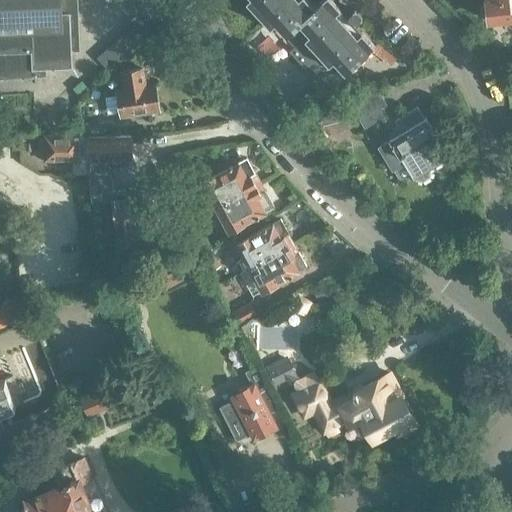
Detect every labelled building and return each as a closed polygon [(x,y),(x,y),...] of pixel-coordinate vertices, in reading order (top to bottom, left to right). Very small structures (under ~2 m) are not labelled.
[(45,68),(71,67),(70,49),(80,48),(78,0),(0,0),(0,77),(45,76),(45,68)] [(247,0),(246,1),(270,28),(274,24),(294,45),(288,51),(315,80),(324,72),(320,67),(325,62),(328,64),(332,60),(344,73),(370,50),(390,66),(396,58),(377,43),(375,45),(363,32),(358,37),(353,31),(361,23),(361,21),(363,19),(357,13),(355,10),(353,12),(351,12),(342,20),(336,13),(341,9),(332,0),(322,0),(314,7),(307,0),(247,0)] [(511,0),(485,0),(486,2),(483,3),(479,6),(480,15),(484,18),(488,18),(488,21),(511,18),(511,0)] [(159,110),(155,84),(144,86),(141,68),(120,71),(123,89),(116,90),(120,116),(159,110)] [(306,88),(292,101),(301,110),(314,97),(306,88)] [(353,101),(357,115),(365,127),(383,116),(379,109),(386,104),(377,89),(351,96),(353,101)] [(351,117),(347,103),(346,98),(332,102),(333,107),(318,112),(324,130),(333,127),(332,123),(334,122),(351,117)] [(424,119),(416,107),(393,121),(397,128),(391,132),(394,137),(378,147),(392,169),(403,162),(413,178),(416,177),(418,180),(423,181),(429,177),(430,172),(429,169),(447,157),(434,135),(435,134),(425,118),(424,119)] [(88,136),(106,136),(105,122),(86,122),(86,134),(86,136),(88,136)] [(86,134),(41,134),(41,139),(43,139),(43,155),(41,155),(41,160),(71,160),(71,172),(86,172),(86,167),(88,167),(88,136),(86,136),(86,134)] [(106,136),(88,136),(88,167),(91,201),(110,199),(117,245),(135,243),(135,241),(159,237),(156,217),(168,215),(164,188),(162,183),(127,189),(113,191),(110,160),(132,160),(132,136),(106,136)] [(216,206),(260,182),(247,158),(203,182),(216,206)] [(219,235),(229,230),(273,206),(260,182),(216,206),(221,216),(212,222),(219,235)] [(243,270),(293,243),(280,220),(236,244),(244,258),(238,261),(243,270)] [(293,243),(243,270),(243,271),(240,272),(253,295),(306,266),(293,243)] [(212,248),(200,255),(210,272),(222,266),(212,248)] [(148,268),(160,293),(186,279),(174,255),(148,268)] [(312,290),(319,303),(343,290),(337,277),(312,290)] [(305,315),(312,302),(298,294),(291,306),(305,315)] [(0,325),(24,314),(16,296),(0,303),(0,325)] [(236,324),(237,327),(257,316),(250,302),(230,313),(236,324)] [(300,379),(298,377),(295,372),(287,356),(267,367),(276,385),(286,380),(291,383),(294,385),(296,390),(293,391),(305,415),(315,410),(325,430),(327,430),(329,433),(336,430),(334,425),(348,418),(350,423),(362,417),(372,435),(391,425),(396,433),(416,423),(389,372),(333,401),(321,378),(318,378),(314,372),(300,379)] [(275,400),(270,391),(257,367),(246,372),(253,387),(234,396),(230,388),(212,398),(219,411),(221,410),(233,432),(254,436),(273,426),(263,406),(275,400)] [(145,385),(158,404),(173,393),(160,374),(145,385)] [(0,377),(0,434),(16,428),(7,408),(17,404),(5,375),(0,377)] [(88,417),(113,406),(105,388),(80,399),(88,417)] [(91,511),(80,484),(93,478),(83,456),(52,469),(56,478),(41,484),(44,491),(29,497),(24,495),(21,505),(26,507),(27,511),(91,511)]
